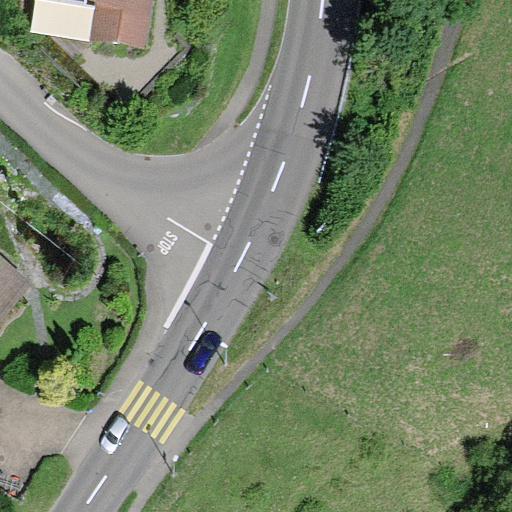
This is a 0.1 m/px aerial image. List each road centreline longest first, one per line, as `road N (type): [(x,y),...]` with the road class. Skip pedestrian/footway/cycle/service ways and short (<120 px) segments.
road 1 (residential): [(243,258),(160,215),(69,151),(0,85)]
road 2 (tertiary): [(84,511),(243,258)]
road 3 (tertiary): [(243,258),(301,114),(325,0)]
